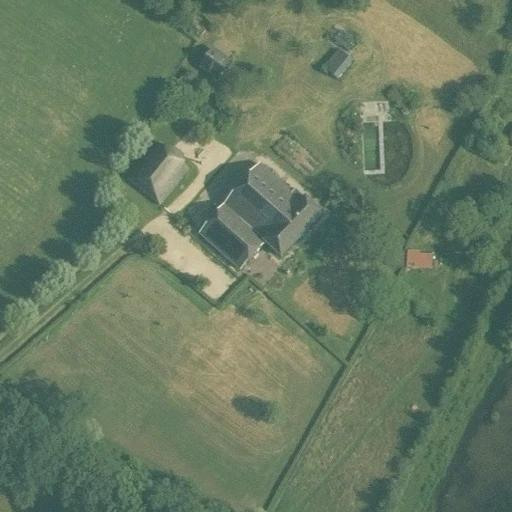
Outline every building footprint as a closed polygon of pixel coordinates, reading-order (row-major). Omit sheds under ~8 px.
[(230,60),(213,48),(199,68),(216,80),(230,60)] [(337,51),(322,69),(338,82),(353,64),(337,51)] [(160,205),(188,170),(156,146),(129,180),(160,205)] [(293,195),(261,167),(200,233),(242,271),(267,243),(283,258),(322,215),(296,191),(293,195)] [(403,269),(404,252),(394,251),(393,268),(403,269)] [(432,270),(433,255),(419,254),(419,253),(407,252),(406,268),(432,270)]
